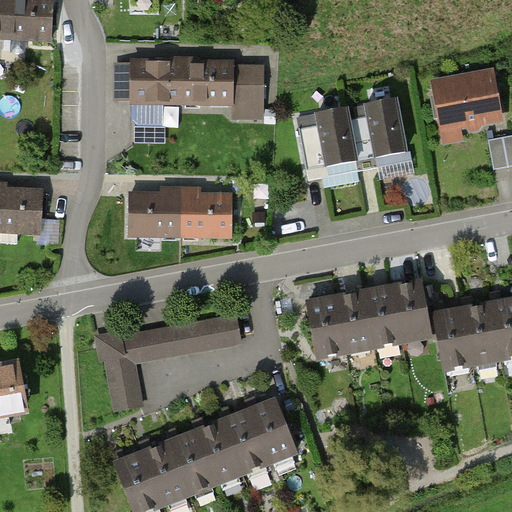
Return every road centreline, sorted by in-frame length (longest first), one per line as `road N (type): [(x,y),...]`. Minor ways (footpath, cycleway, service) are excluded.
road 1 (residential): [(511,219),(72,299)]
road 2 (residential): [(84,0),(98,91),(72,299)]
road 3 (track): [(72,299),(82,511)]
